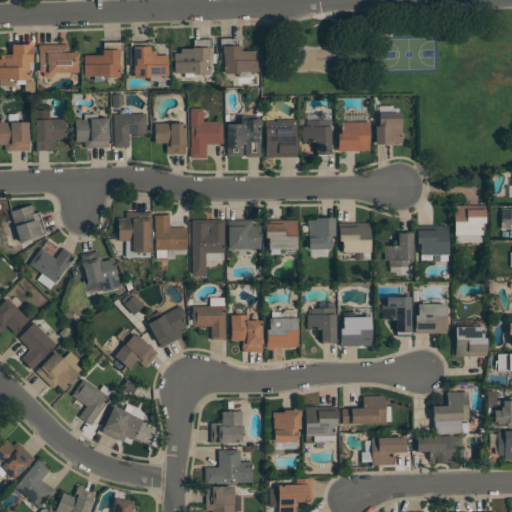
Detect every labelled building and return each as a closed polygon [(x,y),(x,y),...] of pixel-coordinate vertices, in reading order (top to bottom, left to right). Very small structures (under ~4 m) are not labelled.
[(223,73),(223,62),(219,62),(219,38),(238,38),(238,45),(241,45),(241,50),(258,50),(258,71),(239,71),(239,73),(223,73)] [(174,72),(173,53),(180,53),(180,48),(191,48),(191,47),(192,47),(192,39),(211,39),(211,48),(212,48),(212,68),(209,68),(209,73),(192,74),(191,72),(174,72)] [(83,75),(83,64),(83,54),(101,54),(101,49),(102,49),(102,42),(121,41),(121,51),(122,51),(122,66),(119,66),(119,76),(103,77),(103,75),(83,75)] [(167,54),(168,75),(160,76),(160,77),(167,77),(167,86),(157,86),(157,80),(149,80),(149,77),(133,77),(133,65),(130,66),(129,42),(147,41),(147,46),(150,46),(150,50),(155,50),(155,54),(167,54)] [(32,44),(32,61),(28,61),(28,80),(24,80),(24,84),(15,84),(15,79),(13,79),(13,85),(0,85),(0,54),(11,54),(11,43),(32,44)] [(42,74),(42,71),(38,71),(38,44),(67,44),(68,51),(78,51),(78,57),(77,57),(77,72),(53,72),(53,74),(50,77),(45,77),(42,74)] [(222,143),(205,143),(205,157),(189,157),(189,151),(190,151),(189,108),(202,108),(202,121),(222,121),(222,143)] [(65,118),(65,138),(54,138),(54,150),(35,150),(35,142),(34,142),(34,137),(35,137),(34,109),(48,109),(48,118),(65,118)] [(375,143),(375,125),(378,125),(378,112),(401,112),(401,141),(394,142),(394,143),(375,143)] [(75,141),(74,119),(83,119),(83,113),(97,113),(97,118),(107,117),(108,146),(83,147),(83,141),(75,141)] [(113,147),(113,113),(145,113),(145,133),(127,133),(128,147),(113,147)] [(226,123),(240,123),(240,115),(259,115),(260,141),(259,141),(259,156),(245,156),(245,143),(242,143),(242,148),(241,148),(241,156),(227,156),(226,123)] [(296,156),(265,156),(264,120),(276,120),(276,119),(296,119),(296,156)] [(330,153),(329,153),(329,154),(317,155),(317,153),(316,153),(316,141),(302,141),(301,126),(305,126),(305,119),(330,119),(330,153)] [(4,150),(3,144),(0,144),(0,121),(28,121),(28,149),(4,150)] [(368,121),(368,150),(338,150),(338,132),(341,132),(341,121),(368,121)] [(184,122),(184,140),(185,140),(185,146),(184,146),(184,153),(165,153),(165,142),(154,142),(154,122),(184,122)] [(19,241),(9,211),(31,204),(33,212),(38,211),(45,233),(19,241)] [(454,234),(453,205),(485,204),(485,222),(482,222),(482,233),(454,234)] [(511,228),(510,228),(510,227),(500,227),(500,209),(509,209),(509,208),(511,208),(511,228)] [(118,217),(126,217),(126,211),(150,212),(150,251),(149,251),(149,257),(124,257),(125,240),(118,240),(118,217)] [(168,227),(186,227),(186,249),(166,249),(166,258),(155,258),(154,229),(153,229),(153,215),(168,214),(168,227)] [(308,248),(308,226),(306,226),(306,219),(315,219),(315,217),(334,217),(334,235),(331,235),(331,248),(308,248)] [(223,219),(223,252),(204,252),(205,273),(191,273),(191,219),(223,219)] [(260,248),(228,248),(228,228),(227,228),(226,219),(251,219),(251,225),(260,225),(260,248)] [(296,248),(278,248),(278,253),(269,253),(269,240),(268,240),(268,237),(265,237),(265,219),(296,219),(296,248)] [(353,259),(353,251),(343,251),(343,243),(342,243),(342,240),(339,240),(339,226),(355,226),(355,222),(370,222),(370,251),(362,251),(362,258),(353,259)] [(416,225),(447,224),(448,254),(446,254),(447,260),(432,261),(432,254),(431,254),(431,260),(420,261),(419,244),(416,244),(416,225)] [(383,245),(397,245),(397,232),(412,232),(412,266),(410,266),(410,274),(389,274),(389,266),(387,266),(387,259),(383,259),(383,245)] [(49,289),(36,279),(40,273),(28,264),(39,247),(54,258),(62,247),(74,256),(54,283),(53,282),(49,289)] [(102,291),(100,281),(87,284),(83,267),(82,267),(79,254),(98,250),(100,261),(112,258),(119,287),(102,291)] [(222,253),(205,253),(205,260),(222,261),(222,253)] [(133,314),(120,300),(128,292),(131,296),(133,294),(143,305),(139,309),(138,309),(133,314)] [(386,296),(410,296),(410,331),(409,331),(409,333),(396,333),(396,331),(395,331),(395,319),(381,319),(381,304),(386,304),(386,296)] [(192,326),(191,306),(209,305),(208,297),(224,297),(225,338),(210,339),(209,325),(192,326)] [(14,333),(5,325),(0,330),(0,303),(6,298),(28,319),(14,333)] [(446,303),(446,332),(415,332),(415,314),(417,314),(417,303),(446,303)] [(178,331),(181,336),(160,347),(145,317),(159,310),(161,315),(180,305),(185,315),(181,317),(186,327),(178,331)] [(306,329),(306,314),(311,314),(311,308),(334,307),(335,340),(334,341),(334,342),(322,342),(322,341),(321,341),(321,328),(306,329)] [(266,346),(266,328),(269,328),(269,317),(271,317),(271,311),(280,311),(280,317),(297,317),(297,346),(266,346)] [(229,340),(229,334),(230,334),(230,314),(247,314),(247,320),(261,320),(261,338),(262,338),(262,344),(261,344),(261,351),(241,351),(241,340),(229,340)] [(343,316),(371,316),(371,345),(340,345),(340,328),(343,328),(343,316)] [(55,344),(31,369),(21,359),(30,349),(17,337),(33,322),(55,344)] [(486,355),(455,355),(455,326),(483,326),(483,337),(486,337),(486,355)] [(157,352),(144,367),(135,359),(128,368),(113,355),(124,343),(134,332),(147,344),(148,343),(152,347),(152,348),(157,352)] [(78,374),(75,377),(77,379),(71,385),(69,383),(62,390),(56,384),(52,388),(34,371),(54,351),(62,358),(69,351),(78,359),(74,363),(80,368),(76,372),(78,374)] [(511,370),(497,370),(497,353),(508,353),(508,352),(511,352),(511,370)] [(78,416),(86,405),(70,395),(82,378),(97,389),(102,382),(112,389),(107,396),(109,397),(90,425),(78,416)] [(467,391),(468,419),(460,419),(460,433),(434,433),(434,420),(432,420),(432,405),(446,405),(446,391),(467,391)] [(341,423),(341,408),(362,407),(362,395),(382,395),(382,397),(384,397),(384,406),(390,405),(390,421),(385,421),(385,422),(341,423)] [(511,426),(506,427),(506,423),(494,423),(494,410),(500,409),(500,406),(502,406),(502,400),(511,400),(511,426)] [(122,441),(101,432),(112,406),(142,419),(141,422),(156,429),(149,445),(134,438),(133,440),(124,436),(122,441)] [(305,406),(316,406),(316,410),(336,410),(336,423),(333,423),(333,435),(334,435),(334,441),(314,441),(313,443),(305,443),(305,406)] [(300,409),(300,416),(299,416),(299,428),(296,428),(297,431),(299,431),(299,436),(296,436),(296,441),(273,441),(273,418),(272,418),(272,412),(283,412),(283,409),(300,409)] [(241,442),(209,442),(209,422),(221,422),(221,411),(241,411),(241,442)] [(511,430),(511,459),(503,459),(503,454),(496,454),(496,431),(503,431),(503,430),(511,430)] [(433,462),(433,460),(430,460),(430,451),(413,451),(413,435),(452,435),(462,435),(462,446),(454,446),(454,459),(449,459),(449,462),(433,462)] [(392,464),(371,464),(370,461),(360,461),(360,451),(370,451),(370,437),(405,436),(406,451),(391,452),(392,464)] [(6,472),(3,475),(0,472),(0,444),(5,439),(11,445),(16,441),(33,458),(13,479),(6,472)] [(251,461),(251,482),(204,483),(203,467),(217,467),(217,450),(238,449),(239,461),(251,461)] [(40,479),(53,491),(39,507),(14,486),(33,463),(36,458),(49,469),(40,479)] [(311,499),(294,499),(294,511),(277,511),(277,506),(269,507),(268,488),(277,487),(277,484),(295,484),(295,478),(310,478),(311,499)] [(211,511),(211,510),(204,510),(204,486),(233,485),(233,495),(240,495),(240,511),(233,511),(211,511)] [(59,511),(54,510),(62,492),(72,496),(76,486),(94,493),(92,500),(90,506),(89,505),(86,511),(59,511)] [(111,511),(113,498),(133,500),(131,511),(111,511)]
